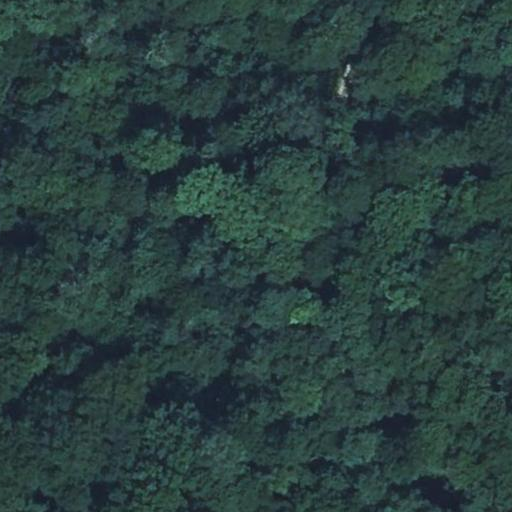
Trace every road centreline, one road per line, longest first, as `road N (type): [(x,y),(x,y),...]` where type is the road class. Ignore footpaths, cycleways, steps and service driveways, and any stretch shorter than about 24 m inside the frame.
road 1 (track): [(337,412),(332,324),(344,111),(384,0)]
road 2 (track): [(440,511),(337,412)]
